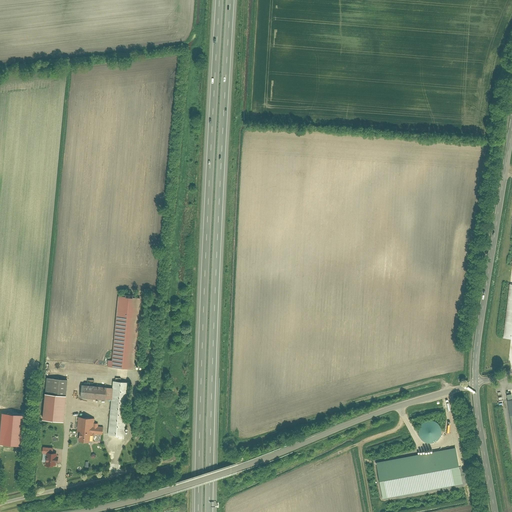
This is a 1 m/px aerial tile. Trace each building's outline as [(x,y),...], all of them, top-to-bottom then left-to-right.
[(117,296),(111,360),(108,360),(108,366),(133,368),(139,298),(133,297),(133,294),(125,294),(125,297),(117,296)] [(67,381),(48,379),(44,420),(62,422),(67,381)] [(112,387),(83,385),(82,396),(111,399),(107,434),(125,437),(131,382),(112,380),(112,387)] [(24,417),(2,415),(0,437),(0,443),(21,445),(24,417)] [(95,417),(79,417),(78,430),(80,430),(80,441),(98,442),(98,434),(103,434),(104,425),(98,425),(98,421),(95,421),(95,417)] [(432,443),(436,441),(439,439),(441,435),(441,431),(441,427),(439,423),(435,421),(432,420),(427,420),(424,421),(421,423),(419,426),(418,430),(418,434),(419,437),(422,440),(425,442),(428,443),(432,443)] [(53,448),(44,447),(43,452),(47,452),(46,465),(56,466),(57,462),(58,462),(59,456),(57,456),(57,453),(52,452),(53,448)] [(455,447),(376,461),(383,498),(462,484),(455,447)]
